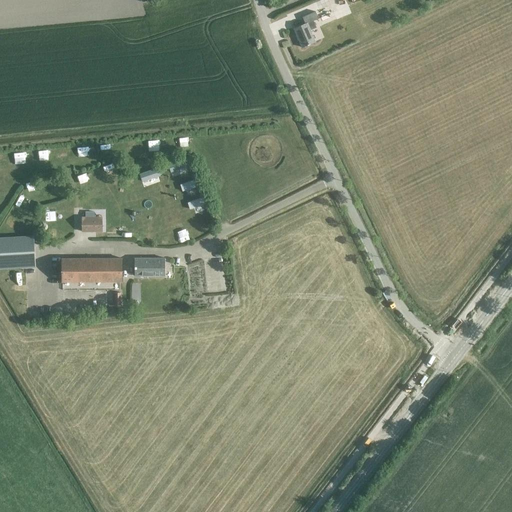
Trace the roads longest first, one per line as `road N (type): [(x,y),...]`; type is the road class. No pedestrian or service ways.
road 1 (unclassified): [(455,356),(408,317),(388,287),(261,15)]
road 2 (secondary): [(334,511),(455,356)]
